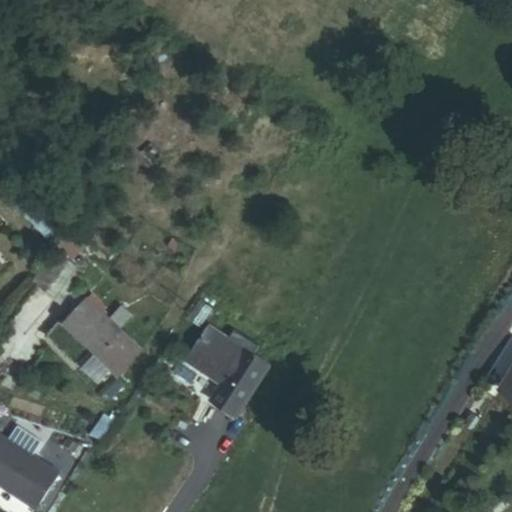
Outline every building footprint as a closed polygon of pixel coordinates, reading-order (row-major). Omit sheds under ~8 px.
[(126,292),(114,306),(91,285),(68,310),(123,361),(159,322),(126,292)] [(270,361),(210,320),(184,358),(219,382),(208,399),(233,415),(270,361)] [(98,386),(111,375),(97,358),(83,369),(98,386)] [(63,468),(0,425),(0,480),(37,506),(63,468)] [(131,444),(130,447),(131,449),(132,451),(134,453),(137,453),(139,452),(141,451),(142,449),(143,446),(142,444),(141,442),(139,441),(136,440),(134,441),(132,442),(131,444)]
